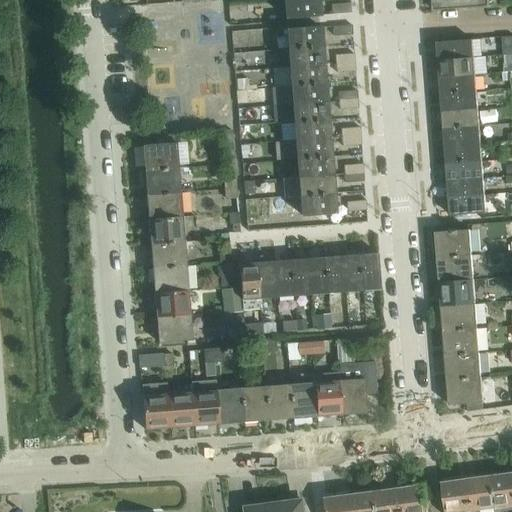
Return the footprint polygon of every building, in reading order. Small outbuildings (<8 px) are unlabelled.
[(320,16),(318,0),(285,0),(286,19),(320,16)] [(491,8),(490,0),(433,0),(435,12),(491,8)] [(351,14),(350,5),(331,6),(332,15),(351,14)] [(353,36),(352,26),(333,28),(334,37),(353,36)] [(323,47),(321,28),(287,31),(289,50),(323,47)] [(475,58),(473,41),(437,44),(439,61),(475,58)] [(324,66),(323,47),(289,50),(290,68),(324,66)] [(355,64),(354,55),(335,56),(336,65),(355,64)] [(476,75),(475,58),(439,61),(440,78),(476,75)] [(325,84),(325,75),(355,72),(355,64),(336,65),(324,66),(290,68),(292,87),(325,84)] [(477,92),(476,75),(440,78),(441,95),(477,92)] [(327,103),(325,84),(292,87),(293,105),(327,103)] [(358,100),(357,92),(338,93),(339,102),(358,100)] [(479,109),(477,92),(441,95),(443,112),(479,109)] [(358,109),(358,100),(339,102),(340,110),(358,109)] [(328,121),(327,103),(293,105),(294,124),(328,121)] [(480,126),(479,109),(443,112),(444,129),(480,126)] [(330,140),(328,121),(294,124),(296,142),(330,140)] [(481,143),(480,126),(444,129),(445,146),(481,143)] [(361,137),(360,129),(341,130),(342,138),(361,137)] [(234,165),(231,131),(222,132),(223,141),(225,166),(234,165)] [(361,146),(361,137),(342,138),(343,147),(361,146)] [(331,158),(330,140),(296,142),(297,160),(331,158)] [(483,162),(481,143),(445,146),(447,164),(483,162)] [(179,169),(177,144),(143,147),(145,173),(179,169)] [(333,176),(331,158),(297,160),(299,179),(333,176)] [(484,178),(483,162),(447,164),(448,181),(484,178)] [(235,173),(234,165),(225,166),(226,174),(235,173)] [(363,174),(363,165),(344,167),(345,176),(363,174)] [(181,194),(179,169),(145,173),(147,197),(181,194)] [(364,182),(363,174),(345,176),(345,184),(364,182)] [(333,176),(299,179),(288,180),(290,198),(300,197),(334,194),(333,176)] [(486,197),(484,178),(448,181),(450,199),(486,197)] [(237,190),(236,181),(226,182),(227,191),(237,190)] [(244,184),(245,196),(253,195),(252,183),(244,184)] [(237,199),(237,190),(227,191),(228,200),(237,199)] [(183,219),(181,194),(147,197),(149,221),(183,219)] [(334,194),(300,197),(302,217),(302,216),(336,214),(334,194)] [(487,214),(486,197),(450,199),(451,217),(487,214)] [(366,211),(366,202),(347,203),(348,212),(366,211)] [(240,225),(239,214),(228,215),(229,226),(240,225)] [(185,244),(183,219),(149,221),(151,246),(185,244)] [(472,256),(470,231),(436,234),(438,259),(472,256)] [(186,268),(185,244),(151,246),(153,270),(186,268)] [(381,290),(379,272),(378,254),(360,256),(363,292),(381,290)] [(233,264),(232,255),(221,256),(222,265),(233,264)] [(363,292),(360,256),(343,257),(346,293),(363,292)] [(474,281),(472,256),(438,259),(440,284),(474,281)] [(346,293),(343,257),(325,259),(328,294),(346,293)] [(328,294),(325,259),(308,260),(311,296),(328,294)] [(311,296),(308,260),(291,261),(294,297),(311,296)] [(294,297),(291,261),(274,262),(277,298),(294,297)] [(277,298),(274,262),(257,264),(260,300),(277,298)] [(260,300),(257,264),(239,265),(242,301),(260,300)] [(188,293),(186,268),(153,270),(155,295),(188,293)] [(235,289),(234,279),(223,280),(224,290),(235,289)] [(476,306),(474,281),(440,284),(442,309),(476,306)] [(190,316),(188,293),(155,295),(156,319),(190,316)] [(238,297),(222,298),(224,313),(231,313),(240,312),(238,297)] [(478,332),(476,306),(442,309),(444,334),(478,332)] [(222,329),(243,327),(241,314),(221,316),(222,329)] [(192,341),(190,316),(156,319),(158,344),(192,341)] [(263,324),(263,334),(275,334),(275,323),(263,324)] [(480,355),(478,332),(444,334),(446,358),(480,355)] [(264,350),(263,340),(250,341),(251,351),(264,350)] [(276,340),(263,340),(264,350),(264,354),(277,353),(276,346),(276,340)] [(323,353),(322,342),(313,343),(314,354),(323,353)] [(311,354),(310,343),(301,344),(302,355),(311,354)] [(214,362),(213,350),(203,351),(204,363),(214,362)] [(224,362),(223,350),(213,350),(214,362),(224,362)] [(164,354),(139,356),(140,368),(165,366),(164,354)] [(174,366),(174,354),(164,354),(165,366),(174,366)] [(382,355),(373,355),(374,362),(375,379),(385,379),(384,369),(383,369),(382,355)] [(482,379),(480,355),(446,358),(448,382),(482,379)] [(319,417),(317,383),(315,384),(314,374),(299,375),(300,385),(292,385),(294,419),(319,417)] [(484,411),(482,379),(448,382),(450,406),(468,405),(468,413),(484,411)] [(367,414),(364,380),(340,382),(343,416),(367,414)] [(219,425),(217,391),(216,381),(191,383),(192,393),(195,427),(219,425)] [(166,382),(142,384),(145,431),(169,429),(167,395),(166,382)] [(343,416),(340,382),(317,383),(319,417),(343,416)] [(294,419),(292,385),(267,387),(269,421),(294,419)] [(269,421),(267,387),(242,389),(244,423),(269,421)] [(244,423),(242,389),(217,391),(219,425),(244,423)] [(195,427),(192,393),(167,395),(169,429),(195,427)] [(504,511),(511,511),(511,474),(492,477),(496,511),(504,511)] [(496,511),(492,477),(467,480),(471,511),(496,511)] [(471,511),(467,480),(443,484),(446,511),(471,511)] [(427,511),(424,486),(399,490),(401,511),(427,511)] [(401,511),(399,490),(375,493),(377,511),(401,511)] [(377,511),(375,493),(351,496),(353,511),(377,511)] [(353,511),(351,496),(326,499),(327,511),(353,511)] [(304,511),(304,507),(303,502),(276,506),(277,511),(304,511)]
